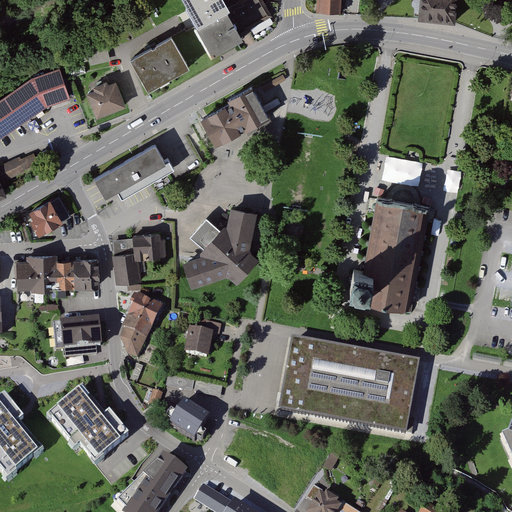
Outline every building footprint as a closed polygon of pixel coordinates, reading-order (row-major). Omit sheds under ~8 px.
[(191,0),(204,22),(230,7),(226,0),(191,0)] [(272,14),(264,0),(241,0),(230,7),(204,22),(201,23),(217,52),(243,37),(240,32),(272,14)] [(346,0),(318,0),(317,11),(346,13),(346,0)] [(420,0),(419,20),(456,24),(458,0),(420,0)] [(173,35),(134,58),(149,85),(189,63),(173,35)] [(89,51),(93,66),(112,60),(108,46),(89,51)] [(71,96),(61,69),(36,77),(0,102),(0,134),(44,106),(71,96)] [(99,89),(91,92),(100,115),(127,104),(118,82),(110,85),(109,82),(97,86),(99,89)] [(203,114),(219,144),(271,116),(255,86),(203,114)] [(156,144),(95,179),(110,206),(171,171),(156,144)] [(18,160),(0,168),(0,199),(5,197),(0,186),(0,182),(23,172),(22,170),(37,163),(34,156),(19,163),(18,160)] [(62,196),(31,213),(42,233),(72,216),(62,196)] [(431,208),(375,198),(356,303),(412,314),(431,208)] [(185,266),(193,289),(226,277),(238,284),(257,263),(249,254),(256,217),(231,211),(228,228),(221,232),(207,219),(190,239),(204,252),(203,258),(185,266)] [(118,254),(121,282),(142,280),(140,258),(169,255),(166,232),(136,235),(138,252),(118,254)] [(60,286),(59,260),(59,254),(47,255),(48,287),(60,286)] [(48,287),(47,255),(34,255),(34,261),(35,287),(48,287)] [(60,286),(78,286),(77,259),(59,260),(60,286)] [(100,259),(77,259),(78,286),(101,285),(100,259)] [(20,288),(35,287),(34,261),(19,262),(20,288)] [(144,361),(162,307),(137,299),(119,353),(144,361)] [(103,320),(58,324),(61,352),(106,349),(103,320)] [(190,323),(185,356),(213,361),(218,328),(190,323)] [(422,365),(291,340),(276,416),(407,441),(422,365)] [(168,378),(168,386),(180,386),(180,378),(168,378)] [(80,388),(48,414),(69,440),(77,436),(96,459),(126,434),(108,412),(103,416),(80,388)] [(3,396),(0,398),(0,468),(8,477),(39,451),(16,424),(23,419),(3,396)] [(186,400),(170,423),(194,440),(211,417),(186,400)] [(122,457),(106,475),(115,484),(131,466),(122,457)] [(159,511),(186,475),(163,458),(123,511),(159,511)] [(197,499),(218,511),(227,511),(233,503),(205,486),(197,499)] [(339,511),(344,505),(322,490),(307,511),(339,511)] [(256,511),(236,499),(233,503),(227,511),(256,511)]
